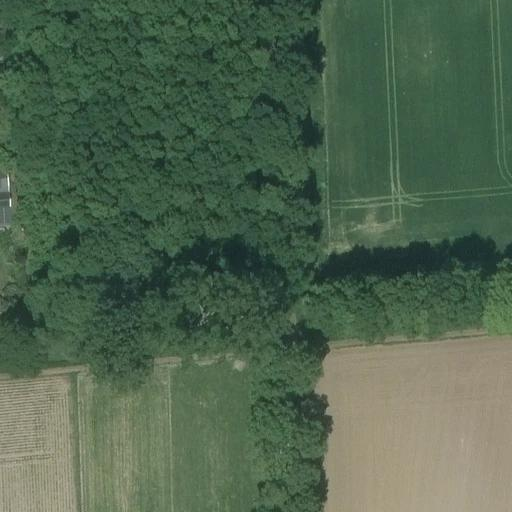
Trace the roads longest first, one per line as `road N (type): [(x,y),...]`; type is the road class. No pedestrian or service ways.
road 1 (unclassified): [(287,511),(265,0)]
road 2 (track): [(0,335),(278,310)]
road 3 (track): [(279,328),(511,307)]
